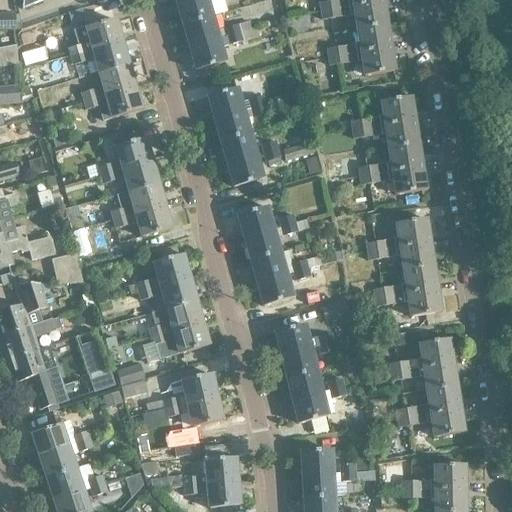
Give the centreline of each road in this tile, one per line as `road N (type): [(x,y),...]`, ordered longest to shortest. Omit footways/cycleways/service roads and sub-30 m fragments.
road 1 (residential): [(277,511),(272,442),(137,0)]
road 2 (residential): [(499,511),(471,266),(428,0)]
